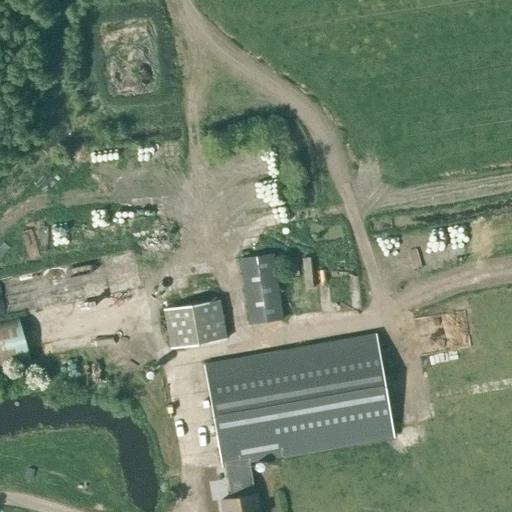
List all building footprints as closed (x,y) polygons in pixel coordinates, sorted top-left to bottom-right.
[(132,208),(152,207),(152,196),(131,197),(132,208)] [(125,199),(104,200),(105,209),(126,208),(125,199)] [(108,241),(104,215),(81,219),(85,244),(108,241)] [(34,235),(24,237),(29,264),(40,261),(34,235)] [(248,324),(282,319),(273,254),(238,258),(248,324)] [(326,281),(281,287),(287,340),(371,330),(364,275),(325,280),(326,281)] [(219,299),(191,304),(163,309),(170,348),(226,339),(219,299)] [(0,367),(29,360),(19,318),(0,322),(0,367)] [(250,477),(248,461),(393,436),(375,335),(204,365),(221,466),(226,465),(229,481),(227,482),(230,498),(221,499),(222,511),(257,511),(254,494),(251,477),(250,477)]
